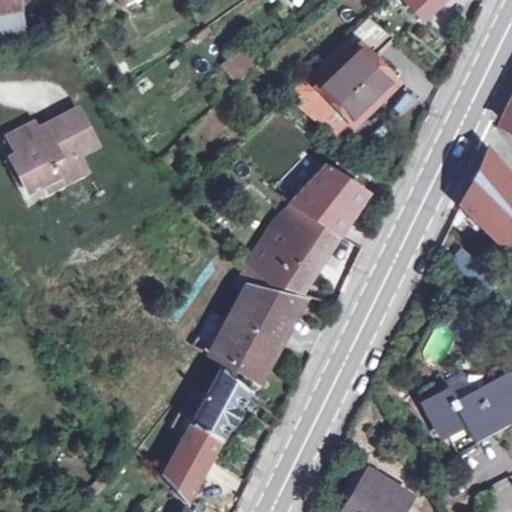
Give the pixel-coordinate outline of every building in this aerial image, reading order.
[(0,0),(0,14),(18,11),(15,0),(0,0)] [(111,10),(104,0),(103,0),(91,7),(98,18),(111,10)] [(420,19),(440,0),(405,0),(406,1),(403,4),(420,19)] [(366,18),(372,23),(380,16),(375,10),(366,18)] [(18,11),(0,14),(0,32),(22,29),(18,11)] [(372,23),(366,18),(285,97),(331,136),(346,121),(349,124),(392,81),(369,58),(390,38),(372,23)] [(211,33),(207,28),(195,37),(200,43),(211,33)] [(217,64),(235,84),(253,66),(236,48),(217,64)] [(511,95),(496,128),(511,141),(511,95)] [(78,107),(63,114),(82,150),(98,143),(78,107)] [(82,150),(63,114),(44,123),(47,129),(38,134),(32,123),(8,136),(17,154),(10,157),(27,192),(42,185),(57,177),(61,186),(86,174),(76,154),(82,150)] [(500,245),(511,229),(511,181),(486,150),(459,205),(500,245)] [(274,224),(248,263),(268,284),(299,294),(361,195),(324,169),(274,224)] [(46,192),(61,186),(57,177),(42,185),(46,192)] [(486,295),(498,280),(461,246),(468,237),(451,220),(436,252),(486,295)] [(268,284),(248,263),(246,261),(235,282),(245,288),(246,288),(264,292),(268,284)] [(246,288),(245,288),(209,357),(255,382),(299,301),(264,292),(246,288)] [(195,416),(184,436),(161,477),(186,504),(247,393),(220,370),(206,397),(191,388),(180,408),(195,416)] [(447,393),(423,406),(439,437),(445,434),(453,450),(473,439),(503,422),(511,417),(511,387),(506,377),(454,405),(447,393)] [(170,428),(184,436),(195,416),(180,408),(170,428)] [(396,511),(405,497),(378,481),(381,477),(362,465),(333,511),(396,511)]
